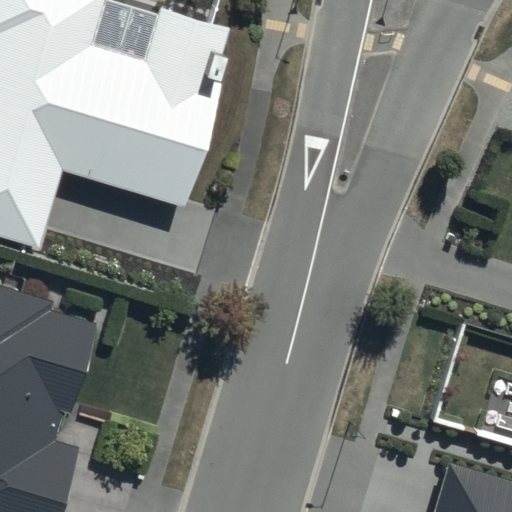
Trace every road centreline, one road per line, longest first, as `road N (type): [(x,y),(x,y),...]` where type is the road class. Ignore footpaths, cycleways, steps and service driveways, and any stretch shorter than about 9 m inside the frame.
road 1 (residential): [(323,227),(242,511)]
road 2 (residential): [(458,0),(396,136),(323,227)]
road 3 (residential): [(323,227),(314,117),(339,0)]
